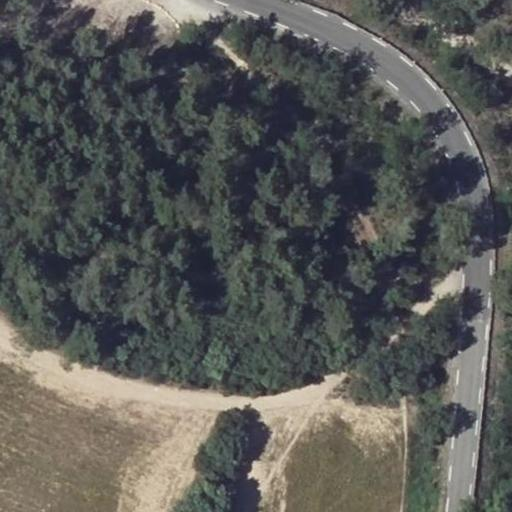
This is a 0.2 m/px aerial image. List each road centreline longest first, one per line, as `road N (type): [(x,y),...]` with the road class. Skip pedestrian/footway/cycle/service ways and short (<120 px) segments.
road 1 (track): [(0,322),(143,394),(274,396),(314,383),(419,310)]
road 2 (tertiary): [(496,192),(504,308),(488,511)]
road 3 (tertiary): [(496,192),(490,155),(441,86),(350,24),(278,0)]
road 4 (track): [(511,72),(373,0)]
